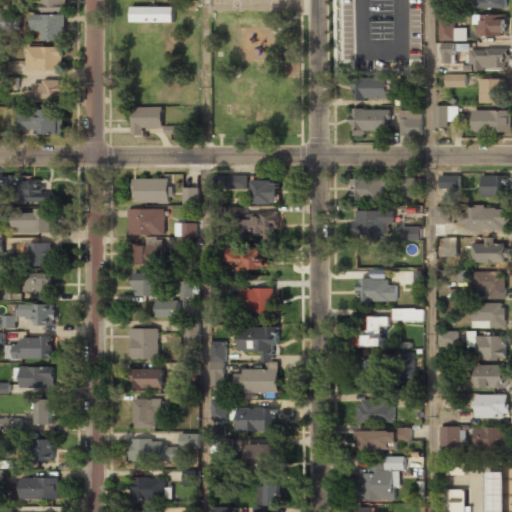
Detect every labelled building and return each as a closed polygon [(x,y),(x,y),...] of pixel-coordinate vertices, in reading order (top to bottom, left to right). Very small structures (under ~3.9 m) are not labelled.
[(44,0),(44,12),(67,12),(67,0),(44,0)] [(379,8),(379,0),(352,0),(352,8),(379,8)] [(418,0),(394,0),(394,10),(418,10),(418,0)] [(457,0),(440,0),(441,9),(458,9),(457,0)] [(475,0),(475,9),(506,9),(506,0),(475,0)] [(174,23),(174,7),(131,7),(131,23),(174,23)] [(21,14),(0,14),(0,30),(21,30),(21,14)] [(374,15),(352,15),(352,40),(374,40),(374,15)] [(477,15),(477,36),(506,36),(506,15),(477,15)] [(31,32),(41,32),(41,41),(64,41),(64,16),(31,16),(31,32)] [(441,21),(455,21),(456,28),(467,28),(468,40),(455,40),(440,40),(441,21)] [(444,42),(443,63),(455,63),(455,50),(471,48),(471,43),(444,42)] [(354,70),(377,70),(377,43),(353,44),(354,70)] [(27,70),(62,70),(62,47),(27,47),(27,70)] [(470,50),(470,69),(508,69),(508,50),(470,50)] [(467,74),(446,74),(447,88),(467,88),(467,74)] [(0,77),(0,90),(18,89),(18,76),(0,77)] [(355,80),(355,100),(387,100),(387,80),(355,80)] [(479,104),(501,104),(501,80),(479,80),(479,104)] [(29,82),(29,104),(64,104),(64,82),(29,82)] [(457,107),(434,107),(434,129),(450,129),(450,122),(457,122),(457,107)] [(163,108),(133,108),(133,136),(143,136),(143,128),(163,128),(163,108)] [(350,111),(350,132),(388,132),(388,111),(350,111)] [(511,111),(473,111),(473,132),(511,132),(511,111)] [(64,135),(63,112),(20,113),(21,135),(64,135)] [(401,135),(420,135),(420,116),(401,116),(401,135)] [(249,189),(249,174),(215,175),(216,190),(249,189)] [(461,175),(441,175),(441,188),(461,188),(461,175)] [(507,176),(483,176),(483,197),(507,197),(507,176)] [(0,188),(12,188),(12,202),(52,202),(52,188),(44,188),(44,177),(0,177),(0,188)] [(416,178),(403,178),(403,196),(417,196),(416,178)] [(133,179),(133,203),(173,203),(173,179),(133,179)] [(382,179),(354,179),(354,202),(382,202),(382,179)] [(254,203),(278,203),(278,181),(254,181),(254,203)] [(198,189),(184,189),(184,203),(198,203),(198,189)] [(450,206),(436,207),(437,222),(450,222),(450,206)] [(129,208),(129,234),(165,234),(165,208),(129,208)] [(461,208),(461,230),(509,230),(510,208),(461,208)] [(53,211),(14,211),(14,233),(53,233),(53,211)] [(277,211),(244,213),(245,238),(278,236),(277,211)] [(353,211),(353,237),(387,237),(387,224),(393,224),(393,211),(353,211)] [(179,236),(196,236),(196,223),(179,223),(179,236)] [(438,236),(450,235),(450,223),(437,223),(438,236)] [(422,227),(403,226),(403,241),(421,241),(422,227)] [(194,251),(194,238),(179,237),(179,251),(194,251)] [(457,256),(457,237),(445,237),(445,255),(457,256)] [(133,263),(163,263),(163,243),(133,243),(133,263)] [(14,256),(14,265),(53,265),(53,244),(28,244),(28,256),(14,256)] [(472,263),(505,263),(505,244),(472,244),(472,263)] [(228,246),(228,261),(245,261),(245,268),(271,268),(271,246),(228,246)] [(158,273),(133,273),(133,296),(158,296),(158,273)] [(486,299),(506,299),(506,273),(472,273),(472,291),(486,291),(486,299)] [(52,274),(23,274),(23,292),(52,292),(52,274)] [(358,303),(396,303),(396,280),(358,280),(358,303)] [(180,299),(193,300),(193,281),(181,281),(180,299)] [(1,298),(12,299),(13,288),(2,287),(1,298)] [(242,288),(242,312),(273,312),(273,288),(242,288)] [(155,319),(179,319),(179,301),(155,301),(155,319)] [(54,322),(54,304),(17,304),(17,322),(54,322)] [(506,304),(472,304),(472,328),(506,328),(506,304)] [(424,309),(394,309),(394,322),(424,322),(424,309)] [(0,328),(17,328),(16,315),(0,315),(0,328)] [(363,347),(389,347),(389,317),(363,317),(363,347)] [(198,341),(198,325),(186,325),(186,341),(198,341)] [(240,328),(240,351),(263,351),(263,363),(276,363),(276,328),(240,328)] [(158,330),(130,330),(130,360),(158,360),(158,330)] [(459,344),(458,333),(440,334),(441,345),(459,344)] [(53,336),(19,336),(19,346),(7,346),(7,358),(53,358),(53,336)] [(476,347),(476,360),(506,360),(506,336),(472,336),(472,347),(476,347)] [(226,341),(212,341),(211,385),(226,386),(226,341)] [(415,354),(393,354),(393,360),(359,360),(359,383),(390,383),(390,378),(415,378),(415,354)] [(54,367),(21,367),(21,388),(54,388),(54,367)] [(476,388),(508,388),(508,367),(476,367),(476,388)] [(163,370),(133,370),(133,391),(163,391),(163,370)] [(279,393),(279,370),(238,370),(238,393),(279,393)] [(416,407),(415,394),(407,395),(408,407),(416,407)] [(476,419),(508,419),(508,395),(476,395),(476,419)] [(37,426),(55,426),(55,400),(37,400),(37,426)] [(133,429),(160,429),(160,400),(133,400),(133,429)] [(213,421),(228,420),(227,400),(212,400),(213,421)] [(394,401),(365,401),(365,422),(394,422),(394,401)] [(279,431),(279,409),(237,409),(237,431),(279,431)] [(0,430),(22,430),(22,417),(0,417),(0,430)] [(461,426),(440,427),(441,447),(462,446),(461,426)] [(476,450),(506,450),(506,429),(476,429),(476,450)] [(358,431),(358,450),(410,450),(410,431),(358,431)] [(196,436),(183,438),(184,447),(198,446),(196,436)] [(54,461),(54,440),(33,440),(33,461),(54,461)] [(129,442),(129,462),(176,462),(176,442),(129,442)] [(247,444),(247,468),(276,468),(276,444),(247,444)] [(467,475),(468,462),(450,462),(449,474),(467,475)] [(385,464),(370,464),(371,474),(360,474),(360,501),(395,500),(395,471),(385,472),(385,464)] [(200,470),(183,470),(184,485),(200,484),(200,470)] [(503,511),(503,473),(489,473),(489,511),(503,511)] [(59,500),(59,479),(20,479),(20,500),(59,500)] [(166,500),(166,479),(134,479),(134,500),(166,500)] [(278,481),(259,481),(259,505),(278,505),(278,481)] [(445,491),(445,511),(467,511),(467,491),(445,491)]
